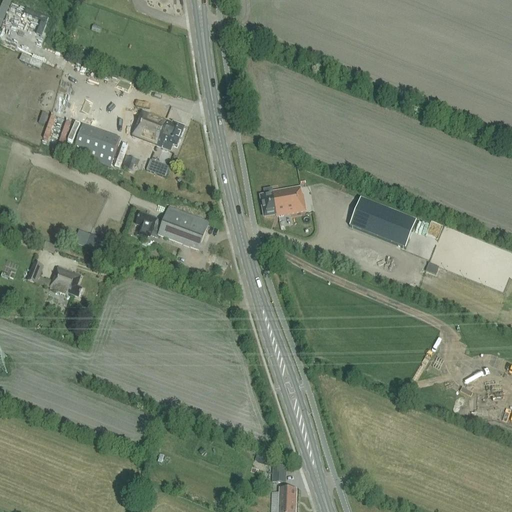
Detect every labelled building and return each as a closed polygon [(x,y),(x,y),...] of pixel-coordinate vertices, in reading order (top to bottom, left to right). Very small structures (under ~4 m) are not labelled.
[(4,16),(9,6),(6,4),(1,14),(4,16)] [(100,35),(102,29),(93,26),(91,31),(100,35)] [(87,84),(88,79),(68,76),(67,80),(87,84)] [(185,128),(173,124),(142,112),(132,138),(162,149),(162,150),(170,153),(173,146),(177,148),(185,128)] [(110,168),(120,140),(105,134),(94,162),(110,168)] [(127,156),(124,168),(135,170),(137,158),(127,156)] [(292,179),(307,186),(311,178),(295,172),(292,179)] [(276,215),(277,217),(306,212),(303,195),(302,195),(300,188),(272,193),(272,189),(264,190),(265,196),(261,197),(264,218),(276,215)] [(416,223),(360,201),(350,227),(405,250),(416,223)] [(208,223),(169,209),(164,221),(163,221),(161,222),(140,215),(136,226),(142,228),(138,237),(148,240),(149,237),(158,240),(159,237),(199,252),(206,232),(205,232),(208,223)] [(97,252),(103,254),(108,243),(102,240),(97,252)] [(44,250),(56,254),(59,247),(47,243),(44,250)] [(37,285),(40,278),(44,268),(34,264),(28,281),(37,285)] [(76,287),(80,277),(75,275),(74,276),(70,274),(70,273),(59,268),(50,290),(67,296),(68,294),(79,298),(83,290),(76,287)] [(260,457),(258,463),(271,467),(273,461),(260,457)] [(273,468),(272,484),(280,484),(284,484),(285,468),(273,468)] [(279,511),(295,511),(296,491),(280,490),(279,511)]
